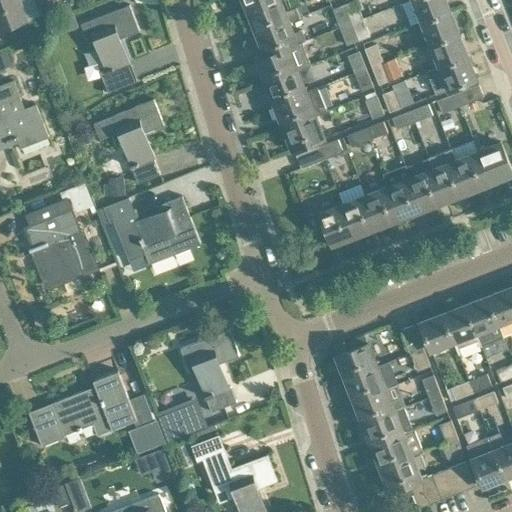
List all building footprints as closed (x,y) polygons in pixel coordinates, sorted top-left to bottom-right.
[(0,0),(0,30),(27,20),(19,0),(0,0)] [(274,0),(243,0),(248,11),(274,0)] [(285,9),(281,0),(274,0),(248,11),(257,33),(291,19),(304,14),(300,4),(285,9)] [(355,0),(353,0),(344,4),(351,21),(352,23),(363,18),(355,0)] [(450,10),(445,0),(414,0),(423,21),(450,10)] [(130,4),(81,23),(91,48),(99,45),(107,68),(105,69),(100,71),(108,91),(132,82),(125,64),(129,63),(119,38),(140,30),(130,4)] [(351,21),(344,4),(332,9),(339,26),(351,21)] [(459,33),(450,10),(423,21),(431,43),(459,33)] [(370,35),(363,18),(352,23),(358,39),(370,35)] [(266,55),(300,42),(307,39),(302,27),(295,29),(291,19),(257,33),(266,55)] [(358,39),(352,23),(351,21),(339,26),(346,44),(358,39)] [(365,49),(372,66),(384,62),(378,49),(410,36),(406,28),(375,40),(376,44),(365,49)] [(467,55),(459,33),(431,43),(440,66),(467,55)] [(309,65),(300,42),(266,55),(256,59),(265,82),(299,69),(309,65)] [(347,54),(355,72),(366,68),(359,49),(347,54)] [(394,56),(400,72),(419,65),(413,49),(394,56)] [(476,78),(467,55),(440,66),(424,72),(433,95),(449,89),(476,78)] [(392,59),(384,62),(372,66),(379,84),(391,79),(398,76),(392,59)] [(374,86),(366,68),(355,72),(362,91),(374,86)] [(308,91),(299,69),(265,82),(274,104),(308,91)] [(0,149),(4,148),(2,142),(7,140),(8,142),(17,138),(21,148),(49,136),(37,103),(26,108),(15,79),(0,84),(0,149)] [(479,83),(453,94),(455,100),(457,99),(460,106),(484,97),(479,83)] [(318,87),(308,91),(274,104),(283,127),(317,114),(327,110),(318,87)] [(394,88),(383,93),(390,112),(401,107),(394,88)] [(460,106),(457,99),(455,100),(453,94),(438,100),(443,113),(460,106)] [(376,95),(365,100),(373,118),(384,114),(376,95)] [(154,98),(95,122),(101,138),(113,133),(117,143),(123,140),(132,164),(129,165),(136,183),(160,173),(144,133),(164,124),(154,98)] [(429,103),(411,110),(413,116),(415,115),(418,121),(434,114),(429,103)] [(418,121),(415,115),(413,116),(411,110),(393,117),(398,129),(418,121)] [(326,137),(317,114),(283,127),(292,150),(326,137)] [(451,118),(441,122),(444,130),(454,126),(451,118)] [(384,120),(365,128),(367,133),(369,132),(372,138),(389,132),(384,120)] [(352,146),(372,138),(369,132),(367,133),(365,128),(348,134),(352,146)] [(339,139),(324,145),(326,150),(324,151),(327,158),(327,159),(344,152),(339,139)] [(511,168),(501,141),(479,150),(491,182),(511,174),(511,168)] [(327,158),(324,151),(326,150),(324,145),(297,156),(302,169),(327,159),(327,158)] [(491,182),(479,150),(456,159),(468,191),(491,182)] [(468,191),(456,159),(433,168),(446,200),(468,191)] [(423,209),(411,176),(406,164),(384,173),(388,185),(400,218),(423,209)] [(446,200),(433,168),(411,176),(423,209),(446,200)] [(400,218),(388,185),(367,194),(379,226),(400,218)] [(379,226),(367,194),(344,202),(357,235),(379,226)] [(129,197),(104,207),(109,222),(113,220),(129,260),(147,253),(151,263),(175,254),(201,244),(182,195),(156,205),(159,213),(138,221),(129,197)] [(30,225),(25,227),(30,240),(34,239),(37,245),(29,248),(30,251),(38,248),(47,271),(43,272),(48,285),(80,273),(95,267),(81,231),(72,208),(69,198),(27,216),(30,225)] [(357,235),(344,202),(319,212),(333,245),(334,244),(333,244),(357,235)] [(511,317),(511,292),(510,286),(487,295),(499,323),(511,317)] [(499,323),(487,295),(465,304),(481,344),(504,335),(499,323)] [(481,344),(465,304),(442,313),(453,341),(454,340),(460,354),(482,345),(481,344)] [(453,341),(442,313),(420,322),(431,350),(453,341)] [(401,329),(410,353),(417,351),(418,352),(424,350),(414,324),(401,329)] [(181,348),(191,373),(198,370),(207,394),(205,394),(206,398),(206,397),(212,411),(237,402),(231,386),(228,387),(219,363),(239,355),(229,329),(181,348)] [(337,356),(345,377),(378,365),(369,342),(336,355),(336,356),(337,356)] [(430,365),(424,350),(418,352),(417,351),(410,353),(417,370),(430,365)] [(511,375),(511,361),(495,368),(500,380),(511,375)] [(386,387),(378,365),(345,377),(354,400),(386,387)] [(29,411),(42,445),(65,436),(64,434),(93,423),(97,433),(137,418),(118,370),(93,380),(97,389),(86,394),(84,390),(51,403),(52,406),(31,414),(30,411),(29,411)] [(487,371),(470,378),(472,383),(467,385),(470,392),(492,383),(487,371)] [(422,378),(429,397),(440,392),(433,373),(422,378)] [(418,374),(405,376),(407,388),(420,386),(418,374)] [(470,392),(467,385),(472,383),(470,378),(450,386),(455,398),(470,392)] [(511,396),(511,383),(503,387),(507,398),(511,396)] [(395,410),(386,387),(354,400),(363,422),(395,410)] [(493,391),(477,397),(479,403),(475,404),(477,410),(497,402),(493,391)] [(447,410),(440,392),(429,397),(436,414),(447,410)] [(477,410),(475,404),(479,403),(477,397),(457,405),(461,416),(477,410)] [(199,400),(160,416),(169,440),(209,425),(199,400)] [(406,405),(395,410),(363,422),(372,445),(415,428),(406,405)] [(440,423),(447,441),(458,437),(451,419),(440,423)] [(424,450),(415,428),(372,445),(381,467),(413,455),(424,450)] [(219,435),(192,445),(198,460),(203,459),(215,491),(224,487),(228,498),(236,495),(242,511),(265,511),(257,488),(277,480),(268,454),(232,467),(219,435)] [(506,476),(495,449),(490,435),(467,444),(483,485),(506,476)] [(465,455),(458,437),(447,441),(454,459),(465,455)] [(511,474),(511,442),(495,449),(506,476),(511,474)] [(422,478),(413,455),(381,467),(390,490),(389,490),(390,491),(398,487),(409,483),(420,479),(422,478)] [(466,460),(454,465),(465,489),(476,485),(466,460)] [(465,489),(454,465),(443,470),(453,494),(465,489)] [(453,494),(443,470),(431,474),(442,498),(453,494)] [(442,498),(431,474),(422,478),(420,479),(430,503),(442,498)] [(430,503),(420,479),(409,483),(413,494),(419,508),(430,503)] [(413,494),(409,483),(398,487),(403,498),(413,494)] [(159,494),(108,511),(166,511),(161,496),(160,497),(159,494)]
